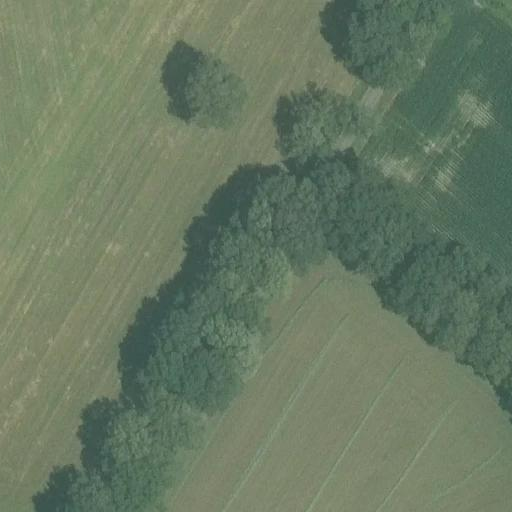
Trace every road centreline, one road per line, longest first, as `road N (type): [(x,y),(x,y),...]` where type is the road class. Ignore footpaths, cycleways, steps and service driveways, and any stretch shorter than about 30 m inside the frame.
road 1 (unclassified): [(126,511),(323,193)]
road 2 (unclassified): [(511,361),(323,193)]
road 3 (unclassified): [(323,193),(442,0)]
